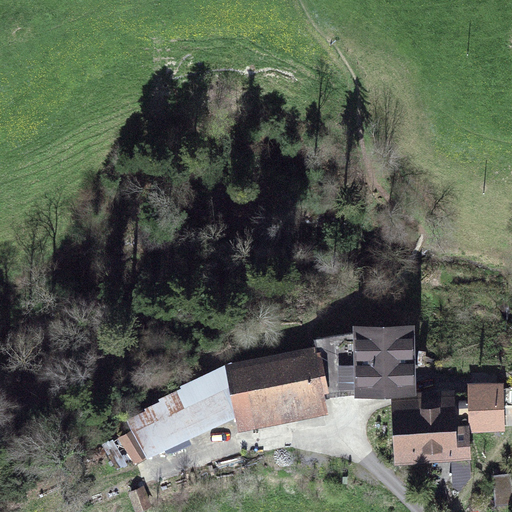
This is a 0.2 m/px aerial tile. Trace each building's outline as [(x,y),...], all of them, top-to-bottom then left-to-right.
[(358,333),(316,339),(328,390),(360,388),(411,387),(409,327),(358,328),(358,333)] [(310,353),(234,367),(245,424),(322,410),(310,353)] [(473,428),(499,427),(498,387),(471,388),(473,428)] [(448,402),(396,405),(399,451),(452,448),(452,455),(469,454),(465,396),(448,397),(448,402)] [(136,460),(148,453),(134,428),(122,435),(136,460)] [(497,469),(498,495),(511,494),(511,468),(497,469)] [(137,508),(149,503),(143,488),(131,494),(137,508)]
